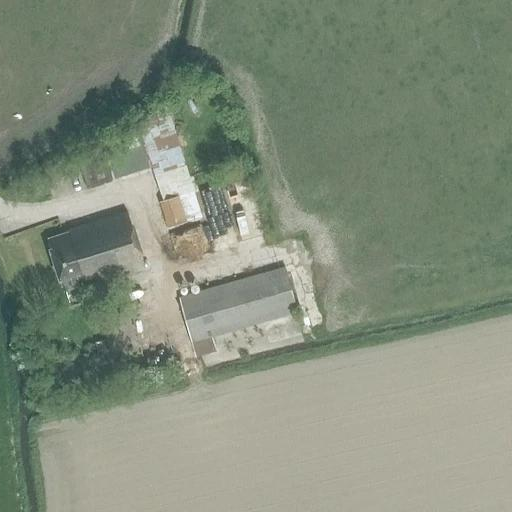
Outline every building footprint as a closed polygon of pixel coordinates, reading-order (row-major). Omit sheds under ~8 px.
[(130,145),(105,153),(113,180),(152,168),(162,201),(160,202),(168,228),(186,222),(201,218),(175,131),(166,105),(137,122),(138,125),(125,129),(130,145)] [(112,182),(100,148),(76,156),(87,190),(112,182)] [(48,240),(64,290),(82,284),(83,287),(145,268),(128,212),(69,231),(70,233),(48,240)] [(194,357),(215,351),(211,337),(297,312),(285,267),(179,298),(190,343),(194,357)] [(112,357),(106,339),(94,342),(100,361),(112,357)]
